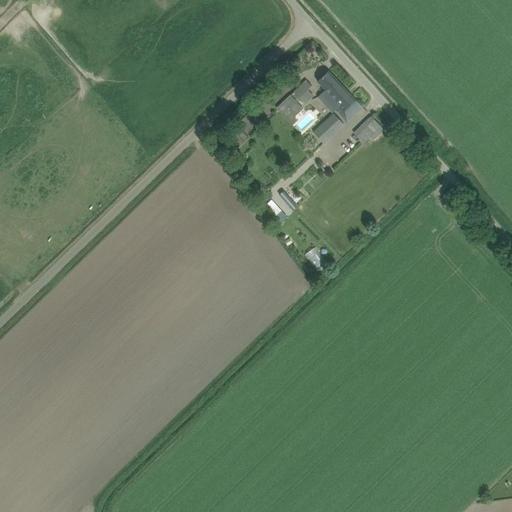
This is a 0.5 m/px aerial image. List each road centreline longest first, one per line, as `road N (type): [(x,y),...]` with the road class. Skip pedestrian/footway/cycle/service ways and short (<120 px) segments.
road 1 (unclassified): [(0,327),(314,23)]
road 2 (unclassified): [(511,239),(314,23)]
